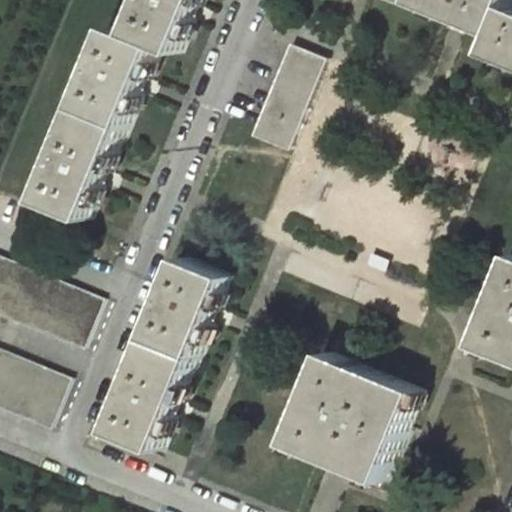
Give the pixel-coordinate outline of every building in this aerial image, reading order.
[(207,0),(151,0),(138,33),(121,26),(48,200),(96,220),(169,46),(186,53),(207,0)] [(511,0),(419,0),(503,34),(496,52),(511,58),(511,0)] [(333,59),(297,43),(259,135),(295,150),(333,59)] [(110,300),(0,253),(0,312),(89,350),(110,300)] [(238,276),(191,257),(120,431),(167,450),(238,276)] [(511,279),(486,345),(511,355),(511,279)] [(77,379),(0,346),(0,405),(56,429),(77,379)] [(428,391),(335,351),(297,442),(391,481),(428,391)]
